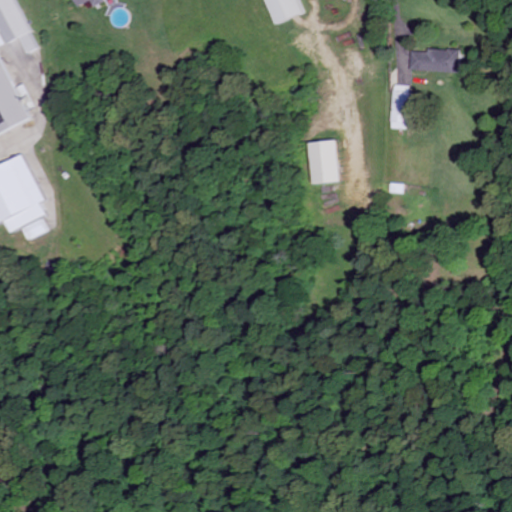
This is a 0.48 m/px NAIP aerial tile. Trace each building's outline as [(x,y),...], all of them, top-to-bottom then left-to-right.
[(0,0),(0,135),(30,122),(0,58),(0,48),(19,40),(27,55),(38,50),(14,0),(0,0)] [(73,0),(77,9),(91,3),(94,9),(115,0),(73,0)] [(305,15),(299,0),(265,0),(276,27),(305,15)] [(411,72),(461,75),(462,52),(428,51),(428,54),(412,53),(411,72)] [(390,131),(413,133),(414,123),(408,123),(412,88),(395,87),(390,131)] [(314,187),(340,185),(337,143),(311,145),(314,187)] [(0,226),(6,224),(11,234),(48,218),(42,205),(45,203),(25,157),(0,168),(0,226)] [(24,230),(29,242),(50,232),(44,220),(24,230)]
